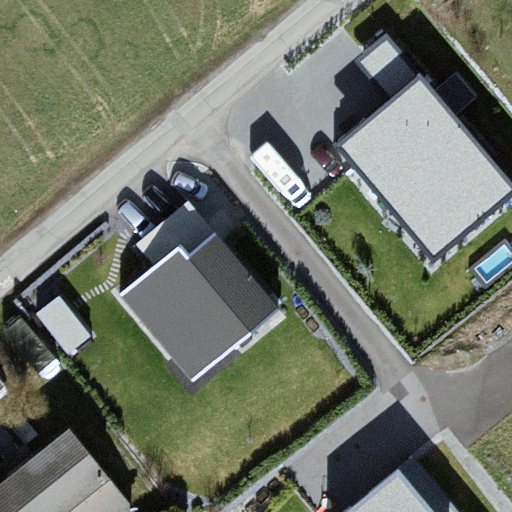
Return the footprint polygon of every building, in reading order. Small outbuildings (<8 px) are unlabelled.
[(511,206),(511,175),(394,42),(366,67),(398,103),(376,122),(366,112),(329,145),(440,271),(511,206)] [(275,87),(245,111),(265,135),(295,111),(275,87)] [(285,314),(225,241),(196,265),(182,247),(125,295),(199,385),(285,314)] [(83,434),(0,497),(0,511),(137,511),(141,509),(83,434)] [(462,511),(419,458),(352,511),(462,511)]
